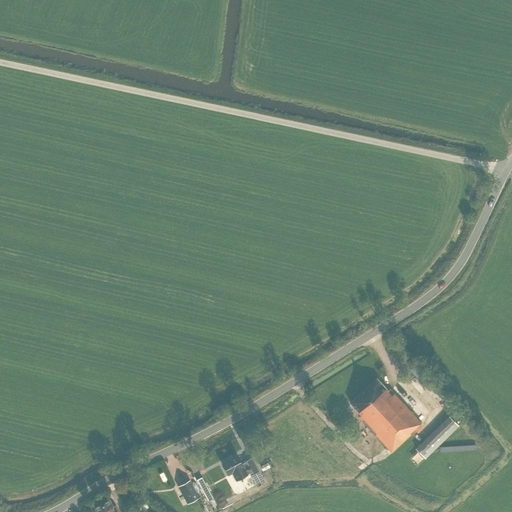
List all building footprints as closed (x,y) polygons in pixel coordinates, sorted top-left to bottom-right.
[(377,378),(350,403),(361,414),(359,416),(392,453),(412,435),(410,433),(416,428),(421,423),(389,388),(388,390),(377,378)] [(449,416),(416,448),(426,458),(459,426),(449,416)] [(241,464),(236,455),(221,463),(228,475),(235,471),(239,478),(251,472),(253,474),(259,471),(251,457),(245,461),(246,461),(241,464)] [(198,498),(189,480),(177,487),(186,504),(198,498)] [(118,511),(114,505),(112,506),(106,497),(92,505),(96,511),(118,511)]
